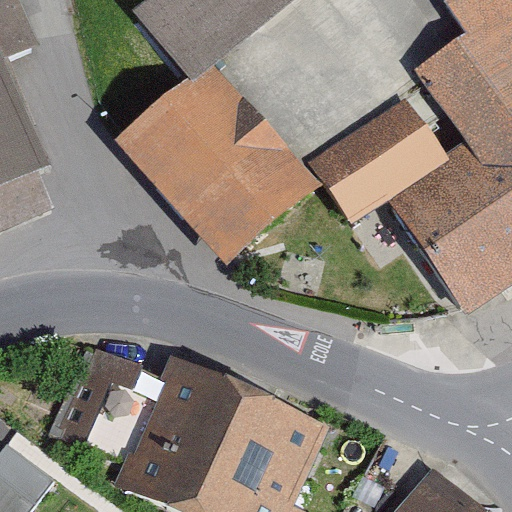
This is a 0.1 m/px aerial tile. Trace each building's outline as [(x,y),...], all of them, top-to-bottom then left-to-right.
[(0,0),(0,202),(42,184),(0,87),(0,74),(40,57),(15,0),(0,0)] [(301,0),(152,0),(129,19),(186,87),(111,152),(220,277),(315,195),(211,75),(301,0)] [(467,324),(511,292),(511,0),(460,0),(439,13),(459,45),(412,76),(462,153),(446,164),(406,104),(310,167),(354,233),(388,211),(467,324)] [(159,377),(98,352),(62,442),(122,467),(159,377)] [(142,511),(293,511),(329,433),(173,364),(112,499),(142,511)] [(1,442),(0,443),(0,511),(31,511),(55,473),(1,442)] [(403,511),(478,511),(435,474),(403,511)]
